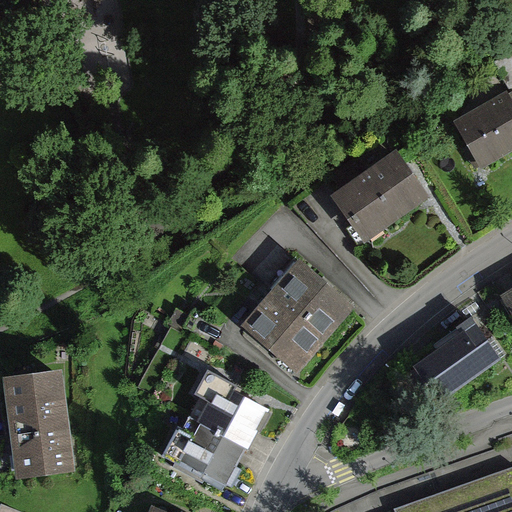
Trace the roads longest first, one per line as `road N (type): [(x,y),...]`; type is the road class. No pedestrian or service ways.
road 1 (residential): [(511,240),(388,330),(339,385),(271,500)]
road 2 (residential): [(271,500),(511,412)]
